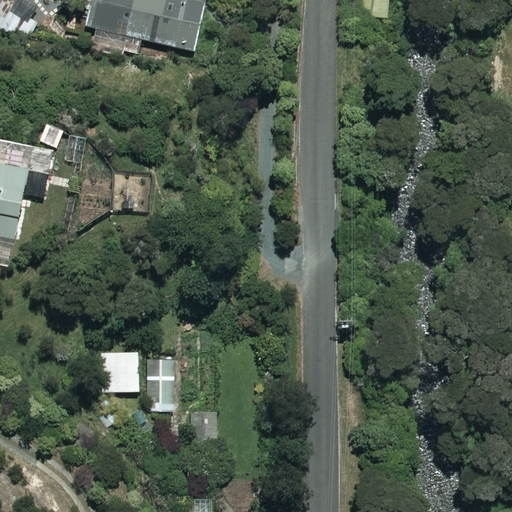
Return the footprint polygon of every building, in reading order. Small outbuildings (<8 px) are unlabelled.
[(209,0),(96,0),(91,25),(101,27),(96,47),(139,57),(144,37),(198,49),(209,0)] [(391,17),(390,0),(357,0),(357,16),(391,17)] [(36,23),(0,3),(0,29),(26,43),(36,23)] [(31,167),(0,160),(0,264),(11,267),(31,167)] [(138,353),(100,355),(102,394),(141,391),(138,353)] [(174,378),(146,379),(146,412),(174,411),(174,378)]
